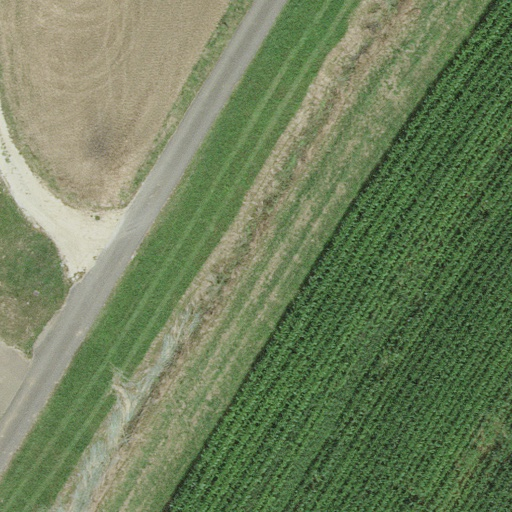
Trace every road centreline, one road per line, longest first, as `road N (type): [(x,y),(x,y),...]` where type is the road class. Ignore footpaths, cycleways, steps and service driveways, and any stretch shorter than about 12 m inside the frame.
road 1 (track): [(272,0),(0,438)]
road 2 (track): [(113,248),(34,214),(0,137)]
